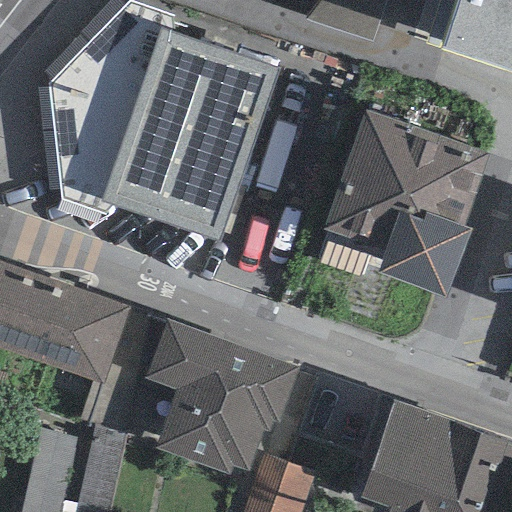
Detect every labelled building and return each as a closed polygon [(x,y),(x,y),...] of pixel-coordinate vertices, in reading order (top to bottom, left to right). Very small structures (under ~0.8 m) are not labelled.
[(173,4),(155,0),(121,0),(48,74),(57,187),(101,207),(116,191),(222,227),(280,54),(174,18),(173,4)] [(511,0),(447,0),(442,17),(511,40),(511,0)] [(493,127),(363,82),(321,203),(384,224),(377,245),(444,268),(493,127)] [(0,247),(0,332),(103,370),(128,291),(0,247)] [(295,351),(166,305),(146,363),(177,374),(156,432),(229,458),(233,449),(258,458),(260,450),(295,351)] [(481,511),(511,425),(394,386),(362,481),(457,511),(481,511)] [(301,511),(315,468),(260,450),(258,458),(240,511),(301,511)]
